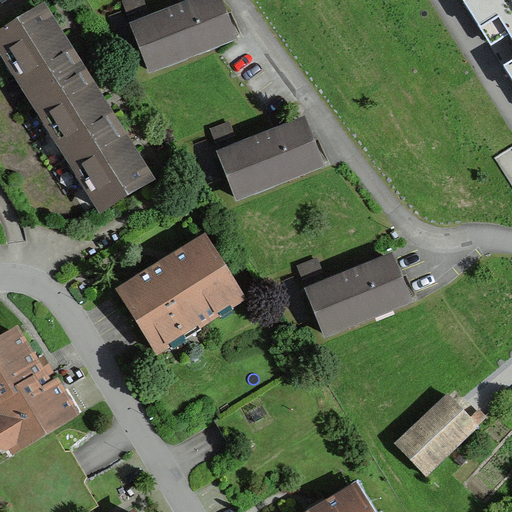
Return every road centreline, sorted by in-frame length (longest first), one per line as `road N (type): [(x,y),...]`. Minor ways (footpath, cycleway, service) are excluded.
road 1 (residential): [(240,0),(407,225),(424,235),(511,241)]
road 2 (residential): [(0,284),(28,286),(66,313),(187,511)]
